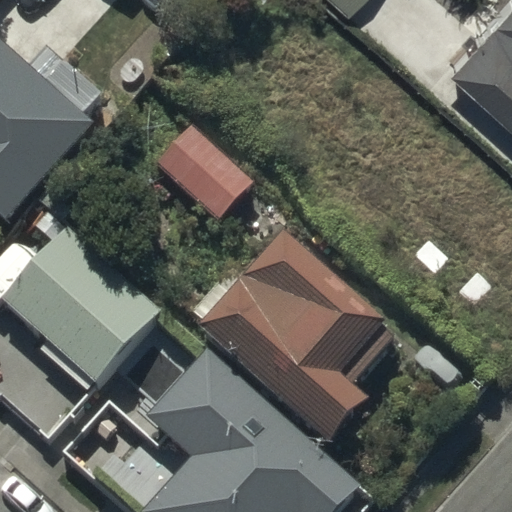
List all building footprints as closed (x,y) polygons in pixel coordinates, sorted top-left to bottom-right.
[(323,0),(342,16),(356,0),(323,0)] [(511,0),(502,0),(439,72),(511,136),(511,0)] [(50,94),(0,49),(0,231),(12,243),(103,141),(93,132),(106,116),(64,79),(50,94)] [(227,238),(257,204),(204,158),(174,192),(227,238)] [(7,324),(100,406),(168,329),(75,247),(7,324)] [(289,259),(208,350),(343,468),(375,433),(344,406),(392,351),(289,259)] [(191,453),(139,511),(140,511),(336,511),(359,488),(205,351),(148,415),(191,453)]
